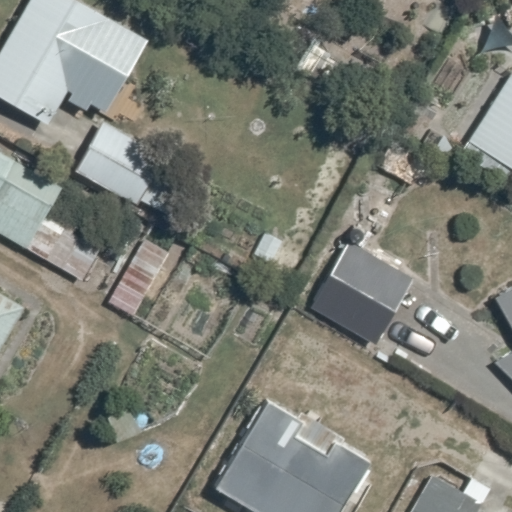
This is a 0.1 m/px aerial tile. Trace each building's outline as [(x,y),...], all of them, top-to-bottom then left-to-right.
[(82,0),(32,0),(0,55),(0,95),(51,124),(71,90),(76,92),(71,100),(90,111),(94,104),(109,112),(151,40),(82,0)] [(511,71),(461,152),(509,182),(511,178),(511,71)] [(157,148),(94,121),(72,172),(134,200),(157,148)] [(0,149),(0,233),(83,282),(111,236),(55,203),(64,187),(0,149)] [(350,243),(313,308),(377,345),(415,280),(350,243)] [(136,249),(105,303),(133,319),(164,265),(136,249)] [(0,351),(26,307),(0,291),(0,351)] [(511,320),(511,354),(497,362),(511,375),(511,291),(500,298),(511,320)]
